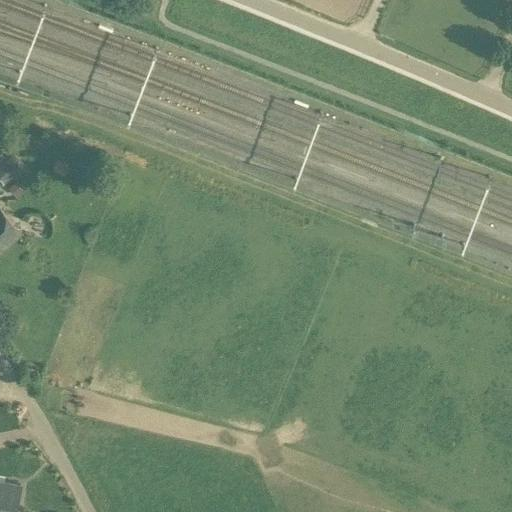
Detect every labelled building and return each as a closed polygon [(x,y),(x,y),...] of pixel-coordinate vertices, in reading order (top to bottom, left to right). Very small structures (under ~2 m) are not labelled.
[(25,165),(14,153),(0,166),(0,178),(5,184),(25,165)] [(57,162),(53,170),(64,175),(68,167),(57,162)] [(9,188),(17,197),(24,190),(16,182),(9,188)] [(0,250),(21,231),(0,208),(0,250)] [(15,511),(21,484),(0,479),(0,511),(15,511)]
